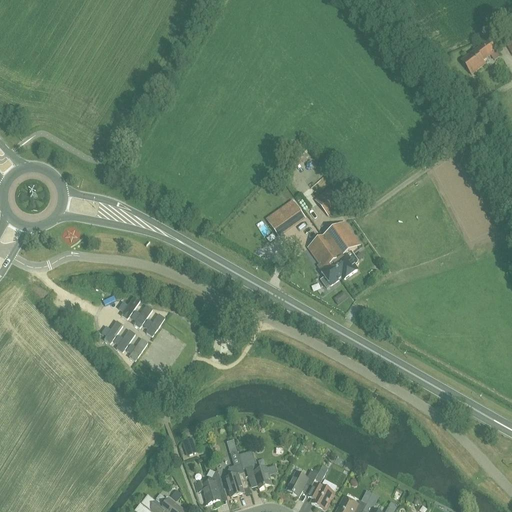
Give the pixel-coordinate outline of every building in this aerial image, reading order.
[(483,62),(496,52),(488,42),(461,62),(471,75),(485,65),(483,62)] [(329,216),(349,199),(336,185),(316,201),(315,201),(328,217),(329,216)] [(303,218),(299,212),(306,207),(299,197),(267,220),(278,236),(303,218)] [(344,223),(307,249),(323,270),(320,272),(324,278),(321,281),(326,289),(330,286),(331,286),(341,278),(343,281),(357,272),(354,267),(357,264),(358,262),(355,258),(352,258),(349,260),(346,256),(360,246),(344,223)] [(134,299),(122,317),(128,321),(140,303),(134,299)] [(147,308),(134,326),(140,330),(153,312),(147,308)] [(159,316),(147,335),(153,339),(165,321),(159,316)] [(117,324),(105,342),(111,346),(123,328),(117,324)] [(130,332),(117,350),(123,355),(136,337),(130,332)] [(142,341),(130,359),(136,363),(148,345),(142,341)] [(248,466),(248,468),(245,469),(249,482),(254,480),(256,481),(259,491),(272,487),(268,473),(259,468),(256,469),(252,456),(245,458),(245,459),(240,460),(242,468),(248,466)] [(228,475),(230,479),(226,480),(231,499),(244,495),(242,489),(248,487),(244,472),(237,474),(237,472),(236,470),(234,469),(231,469),(229,470),(228,472),(228,475)] [(315,471),(314,474),(311,472),(307,480),(296,474),(286,492),(299,499),(307,485),(312,487),(319,473),(315,471)] [(215,474),(212,481),(209,479),(205,487),(203,487),(202,484),(196,486),(198,493),(204,492),(208,506),(220,502),(219,496),(220,496),(221,494),(220,493),(223,492),(218,473),(215,474)] [(324,511),(334,494),(321,487),(320,489),(315,486),(309,496),(315,499),(311,505),(324,511)] [(363,511),(367,506),(360,503),(358,506),(344,499),(337,511),(363,511)] [(184,511),(169,500),(166,505),(163,504),(162,506),(157,502),(150,511),(184,511)]
